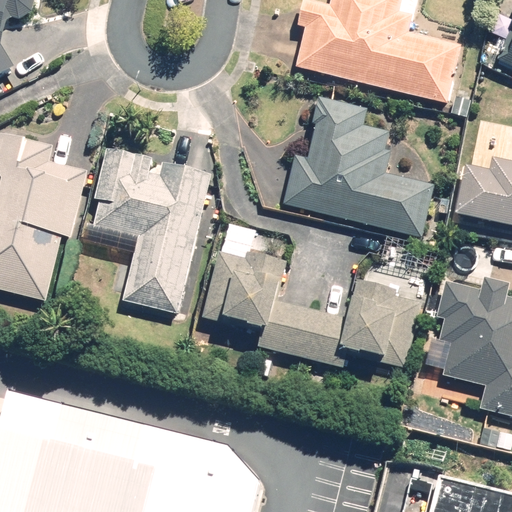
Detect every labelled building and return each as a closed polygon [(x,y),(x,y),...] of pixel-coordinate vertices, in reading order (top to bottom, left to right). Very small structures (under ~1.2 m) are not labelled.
[(0,0),(0,83),(21,69),(9,52),(15,22),(30,26),(35,0),(0,0)] [(317,32),(308,68),(456,105),(470,47),(415,34),(423,0),(339,0),(338,8),(313,2),(306,29),(317,32)] [(302,153),(289,203),(428,237),(440,186),(394,175),(399,152),(395,150),(400,131),(371,124),(374,110),(324,98),(317,127),(326,130),(320,157),(302,153)] [(79,242),(98,170),(59,162),(61,152),(35,147),(36,141),(7,136),(1,168),(0,168),(0,291),(53,305),(70,240),(79,242)] [(184,320),(219,179),(166,166),(167,161),(115,149),(95,228),(145,240),(129,306),(184,320)] [(469,168),(460,214),(511,223),(511,158),(500,157),(497,174),(469,168)] [(301,262),(228,243),(208,318),(266,333),(262,347),(351,370),(356,348),(398,359),(406,325),(425,330),(438,278),(369,260),(353,321),(290,305),(301,262)] [(455,346),(448,379),(491,385),(488,407),(511,410),(511,286),(451,278),(445,321),(452,322),(448,345),(455,346)] [(0,511),(254,511),(263,477),(230,445),(71,406),(68,417),(0,399),(0,511)] [(511,511),(511,493),(447,477),(438,511),(511,511)]
